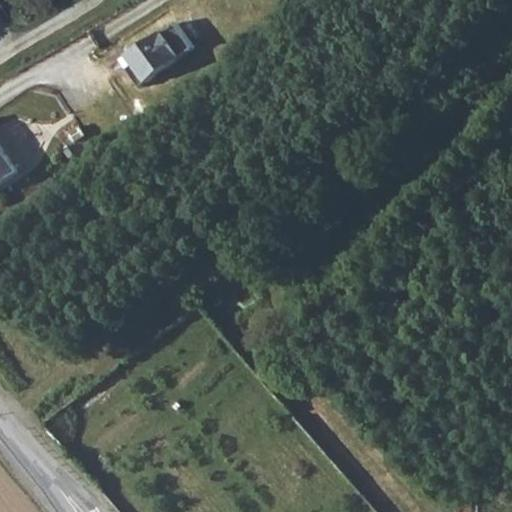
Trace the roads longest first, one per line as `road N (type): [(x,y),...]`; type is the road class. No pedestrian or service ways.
road 1 (track): [(4,422),(511,14)]
road 2 (tertiary): [(78,511),(0,417)]
